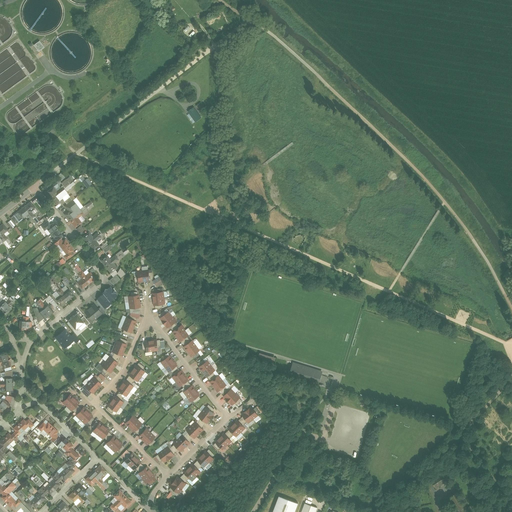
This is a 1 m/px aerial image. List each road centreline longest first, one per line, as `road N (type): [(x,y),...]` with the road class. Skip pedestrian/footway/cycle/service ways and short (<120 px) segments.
road 1 (residential): [(34,187),(102,277),(36,335),(21,363)]
road 2 (residential): [(167,475),(225,417),(147,319)]
road 3 (residential): [(147,319),(122,370),(93,401),(167,475)]
